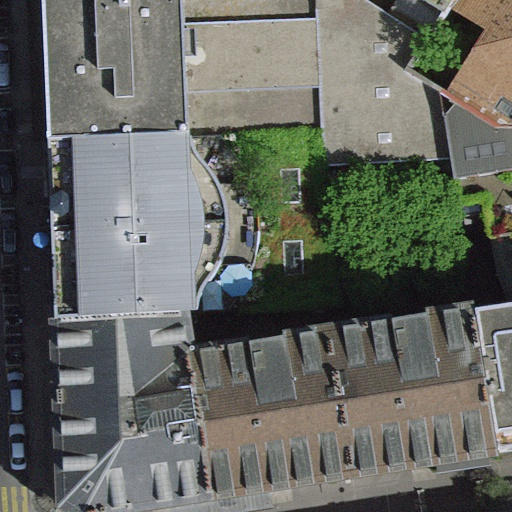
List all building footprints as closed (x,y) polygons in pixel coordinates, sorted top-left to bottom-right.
[(43,0),(51,145),(190,140),(184,0),(43,0)] [(321,0),(184,0),(190,140),(199,139),(327,133),(321,0)] [(321,0),(327,133),(328,168),(453,160),(446,117),(443,95),(409,75),(429,42),(365,0),(321,0)] [(424,0),(448,16),(451,11),(458,0),(424,0)] [(511,0),(458,0),(451,11),(489,34),(448,96),(459,105),(497,130),(511,130),(511,0)] [(459,105),(446,117),(453,160),(456,182),(511,173),(511,130),(497,130),(459,105)] [(330,333),(350,330),(328,168),(327,133),(199,139),(215,172),(227,211),(229,236),(221,276),(201,316),(187,316),(194,355),(330,333)] [(57,320),(187,316),(201,316),(221,276),(229,236),(227,211),(215,172),(199,139),(190,140),(51,145),(57,320)] [(511,173),(456,182),(460,204),(495,200),(498,221),(511,218),(511,173)] [(511,218),(498,221),(511,305),(511,218)] [(499,454),(511,451),(511,305),(476,311),(499,454)] [(499,454),(476,311),(350,330),(330,333),(354,477),(499,454)] [(72,511),(126,511),(213,498),(190,356),(194,355),(187,316),(57,320),(63,506),(72,511)] [(354,477),(330,333),(194,355),(190,356),(213,498),(354,477)]
